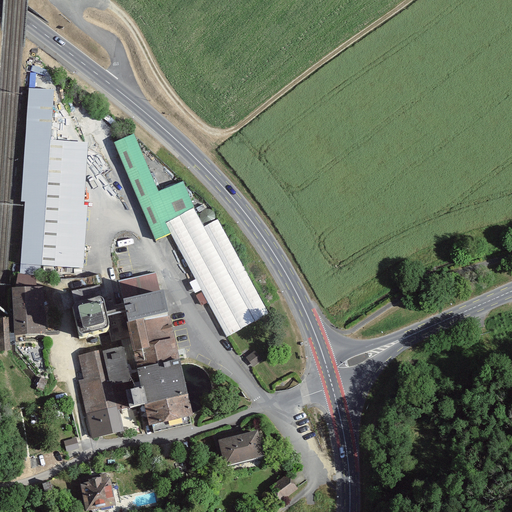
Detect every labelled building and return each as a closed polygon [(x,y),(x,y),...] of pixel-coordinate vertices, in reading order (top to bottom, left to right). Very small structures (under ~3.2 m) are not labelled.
[(54,89),(28,87),(21,204),(25,204),(21,268),(84,272),(88,207),(84,207),(88,143),(51,141),(54,89)] [(134,135),(115,143),(154,240),(170,234),(226,337),(270,315),(218,219),(204,227),(183,183),(157,193),(134,135)] [(179,368),(156,274),(116,283),(130,343),(143,401),(152,435),(192,425),(190,417),(184,389),(179,368)] [(43,286),(13,287),(14,320),(14,336),(44,335),(43,286)] [(106,324),(100,294),(71,301),(77,331),(106,324)] [(11,317),(0,317),(0,337),(0,350),(12,349),(11,317)] [(130,343),(101,350),(115,407),(143,401),(130,343)] [(92,441),(122,433),(115,407),(101,350),(71,358),(92,441)] [(255,351),(246,357),(253,367),(262,360),(255,351)] [(258,431),(217,441),(224,467),(264,457),(258,431)] [(66,439),(68,449),(79,447),(78,438),(66,439)] [(107,474),(79,479),(85,509),(113,504),(107,474)] [(293,484),(286,476),(270,489),(281,503),(297,490),(293,484)]
